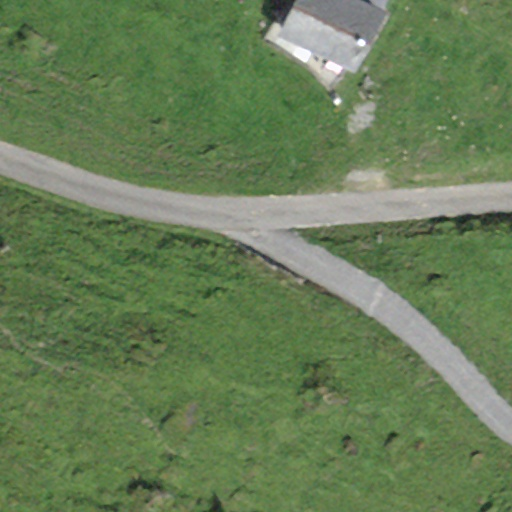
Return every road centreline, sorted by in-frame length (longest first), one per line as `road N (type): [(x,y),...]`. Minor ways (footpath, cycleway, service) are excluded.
road 1 (unclassified): [(511,198),(182,212),(0,161)]
road 2 (track): [(511,446),(445,408),(387,343),(254,242),(248,214)]
